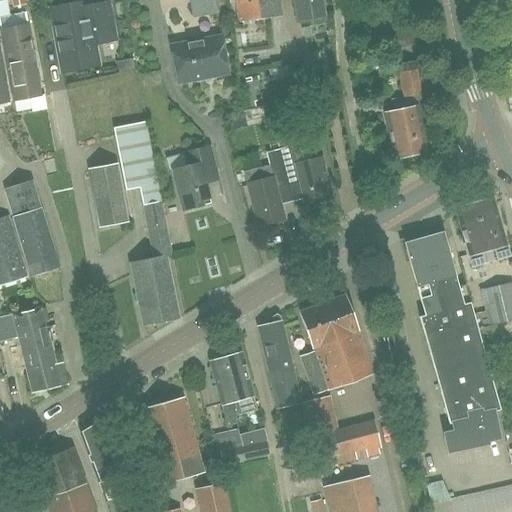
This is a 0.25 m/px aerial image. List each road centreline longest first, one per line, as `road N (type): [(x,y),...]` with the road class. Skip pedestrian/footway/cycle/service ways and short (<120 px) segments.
road 1 (secondary): [(0,451),(500,143)]
road 2 (secondary): [(500,143),(476,90),(455,0)]
